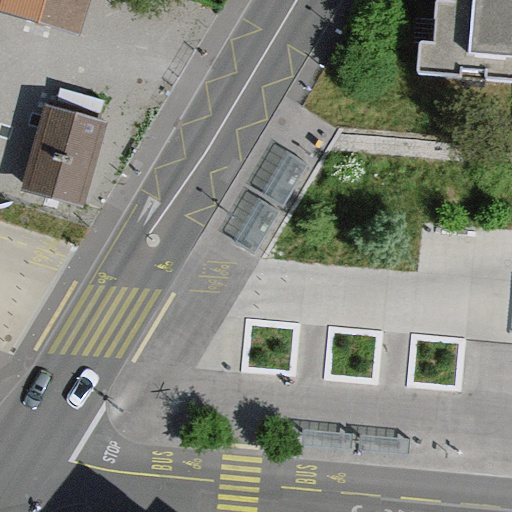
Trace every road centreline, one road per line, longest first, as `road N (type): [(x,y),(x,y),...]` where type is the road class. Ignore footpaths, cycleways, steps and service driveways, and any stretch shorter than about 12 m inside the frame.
road 1 (tertiary): [(35,437),(300,0)]
road 2 (residential): [(35,437),(68,461),(136,474),(511,510)]
